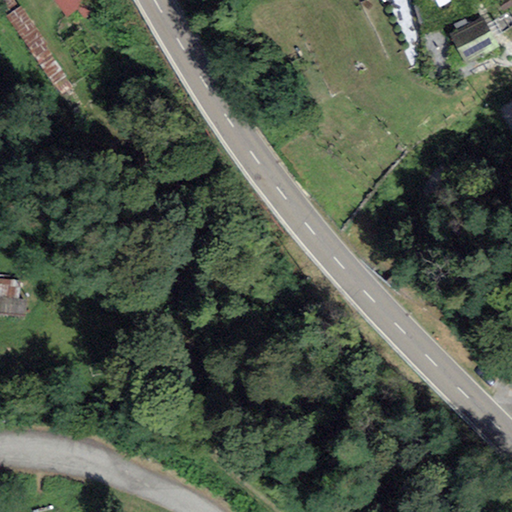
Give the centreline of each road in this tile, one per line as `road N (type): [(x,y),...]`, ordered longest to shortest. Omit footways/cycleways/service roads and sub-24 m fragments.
road 1 (primary): [(511,443),(319,242),(224,116),(154,0)]
road 2 (unclassified): [(198,511),(92,464),(0,452)]
